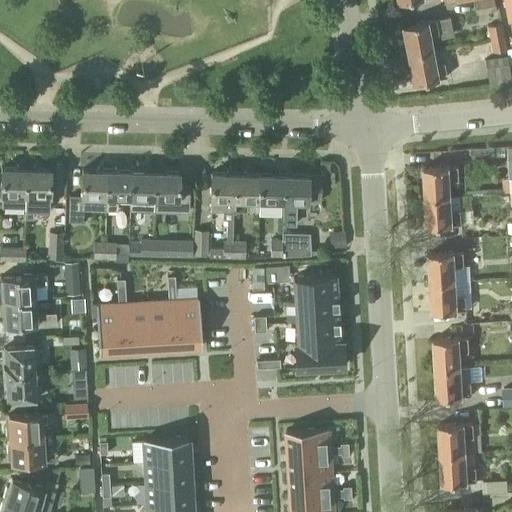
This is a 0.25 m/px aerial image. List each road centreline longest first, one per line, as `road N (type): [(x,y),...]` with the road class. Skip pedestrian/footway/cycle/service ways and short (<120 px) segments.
road 1 (residential): [(0,120),(364,130)]
road 2 (residential): [(383,404),(364,130)]
road 3 (residential): [(364,130),(511,116)]
road 4 (residential): [(237,411),(383,404)]
road 5 (residential): [(103,403),(237,395)]
road 6 (residential): [(364,130),(341,0)]
